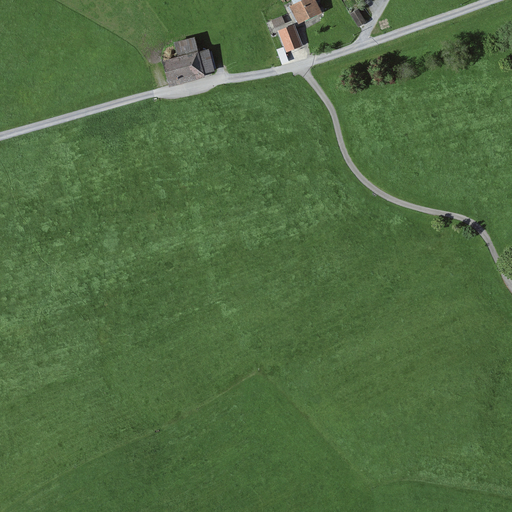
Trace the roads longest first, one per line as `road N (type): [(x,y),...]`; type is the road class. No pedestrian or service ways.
road 1 (residential): [(0,136),(166,90),(299,65),(494,0)]
road 2 (track): [(299,65),(329,107),(355,170),(389,197),(474,224),(511,288)]
